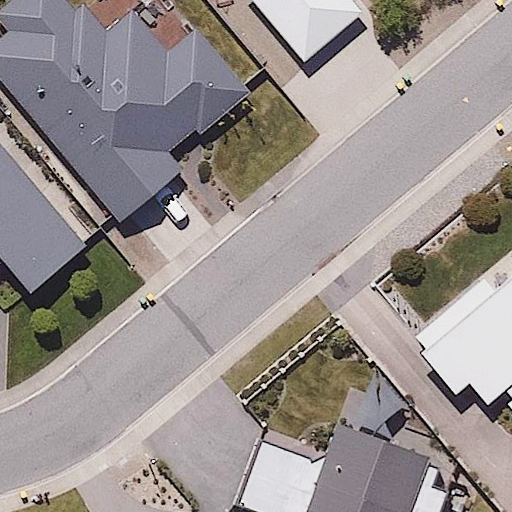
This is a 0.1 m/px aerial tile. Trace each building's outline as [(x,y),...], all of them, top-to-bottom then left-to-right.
[(0,26),(10,40),(0,47),(0,84),(119,233),(178,185),(162,165),(249,94),(196,28),(167,52),(134,12),(101,39),(69,0),(15,0),(0,12),(0,26)] [(243,0),(299,71),(364,20),(348,0),(243,0)] [(0,274),(25,303),(89,246),(0,144),(0,274)] [(503,394),(511,406),(511,278),(413,353),(447,398),(465,384),(484,409),(503,394)] [(454,511),(468,464),(336,427),(325,465),(254,445),(234,511),(454,511)]
